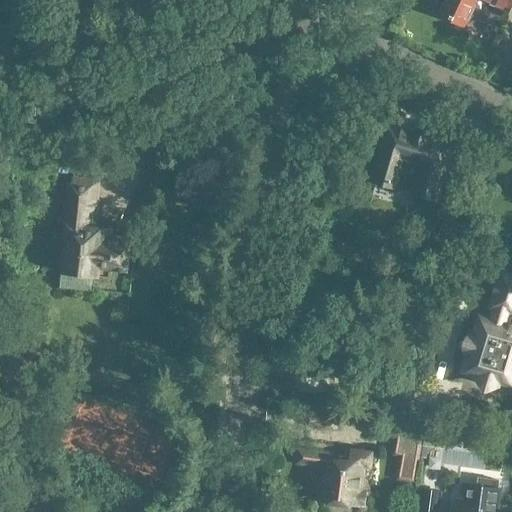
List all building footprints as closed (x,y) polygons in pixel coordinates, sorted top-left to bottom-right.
[(505,8),(508,0),(442,0),(438,11),(464,23),(469,12),(464,9),(467,0),(490,0),(489,1),(505,8)] [(0,54),(4,58),(12,47),(7,43),(15,31),(0,20),(0,54)] [(414,192),(434,198),(449,145),(388,127),(372,180),(393,186),(401,158),(422,164),(414,192)] [(60,287),(90,290),(92,275),(110,277),(111,266),(127,268),(129,245),(128,245),(128,239),(109,236),(110,228),(103,228),(102,227),(95,225),(99,180),(73,177),(69,219),(67,218),(60,271),(61,271),(60,287)] [(436,240),(455,246),(462,224),(443,218),(436,240)] [(511,317),(510,317),(511,313),(511,274),(496,271),(487,310),(474,307),(456,369),(504,384),(510,363),(502,360),(508,339),(511,340),(511,317)] [(307,423),(336,426),(337,416),(309,413),(307,423)] [(394,479),(413,483),(423,428),(397,424),(391,455),(397,456),(396,465),(397,465),(394,479)] [(355,504),(365,506),(367,489),(363,489),(365,469),(370,469),(372,452),(351,449),(349,455),(299,448),(297,462),(323,466),(318,498),(355,504)] [(504,511),(497,511),(499,488),(464,483),(461,499),(455,498),(453,511),(504,511)] [(435,511),(438,492),(419,490),(416,511),(435,511)]
